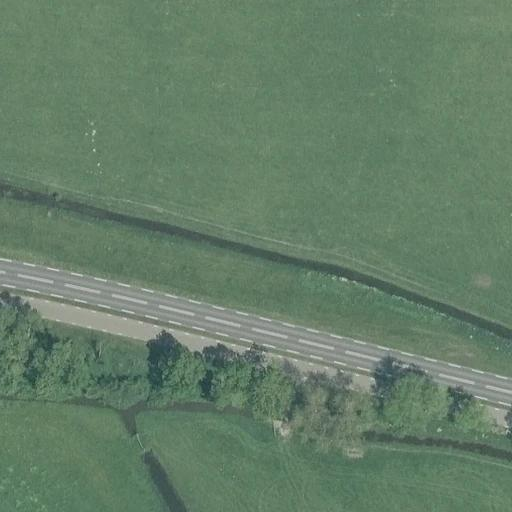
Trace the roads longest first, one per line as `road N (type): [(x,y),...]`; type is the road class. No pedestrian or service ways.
road 1 (primary): [(0,272),(511,393)]
road 2 (unclassified): [(0,301),(511,422)]
